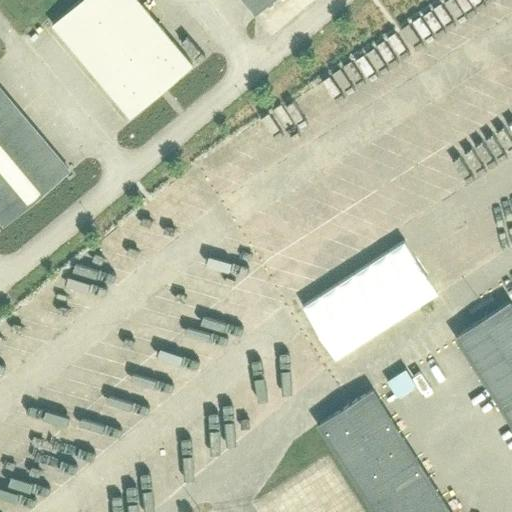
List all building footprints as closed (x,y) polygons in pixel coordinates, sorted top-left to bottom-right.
[(77,0),(52,22),(130,115),(193,62),(140,0),(77,0)] [(246,0),(256,11),(268,0),(246,0)] [(0,86),(0,217),(4,222),(5,222),(69,168),(0,86)] [(457,333),(511,419),(511,304),(509,300),(457,333)] [(451,511),(372,388),(319,421),(377,511),(451,511)]
